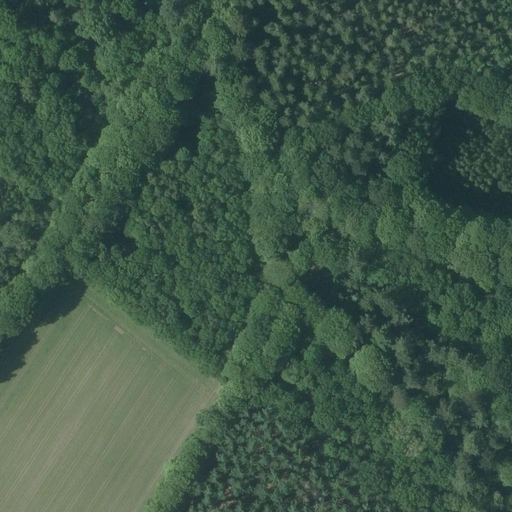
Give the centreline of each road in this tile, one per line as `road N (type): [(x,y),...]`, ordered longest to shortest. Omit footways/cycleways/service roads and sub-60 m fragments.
road 1 (track): [(511,380),(339,233),(266,149),(235,107),(193,8)]
road 2 (track): [(339,233),(154,511)]
road 3 (track): [(259,356),(453,511)]
road 4 (track): [(81,214),(193,27),(190,0)]
road 5 (track): [(259,356),(81,214)]
road 6 (track): [(0,348),(81,214)]
